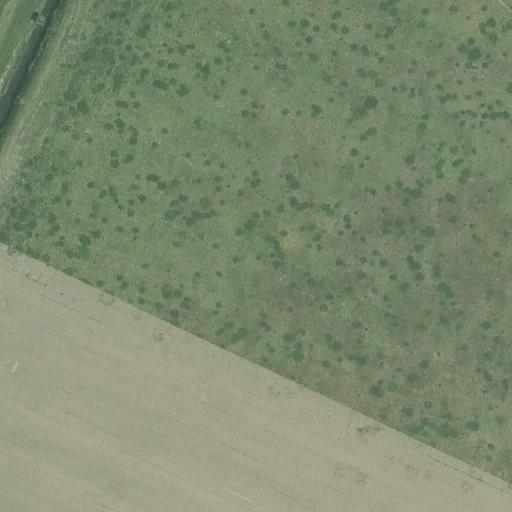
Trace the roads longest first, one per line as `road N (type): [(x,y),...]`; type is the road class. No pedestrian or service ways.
road 1 (residential): [(33,158),(377,346)]
road 2 (residential): [(0,270),(111,409)]
road 3 (residential): [(112,0),(33,158)]
